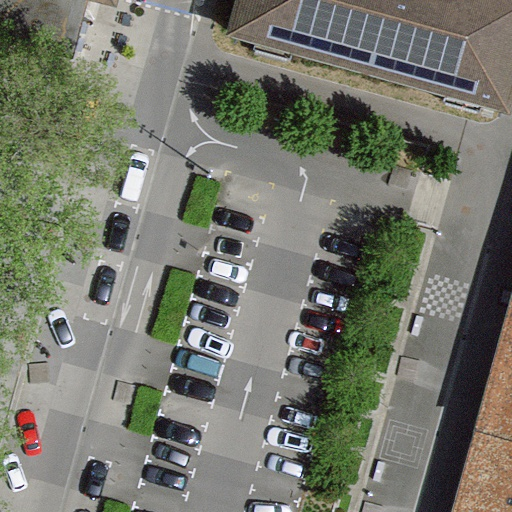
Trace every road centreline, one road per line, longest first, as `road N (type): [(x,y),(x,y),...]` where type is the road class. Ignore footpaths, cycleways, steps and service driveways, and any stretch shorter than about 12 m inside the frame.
road 1 (residential): [(416,511),(508,150),(165,59)]
road 2 (residential): [(41,511),(92,348),(133,314),(169,186),(176,130),(160,94),(165,59)]
